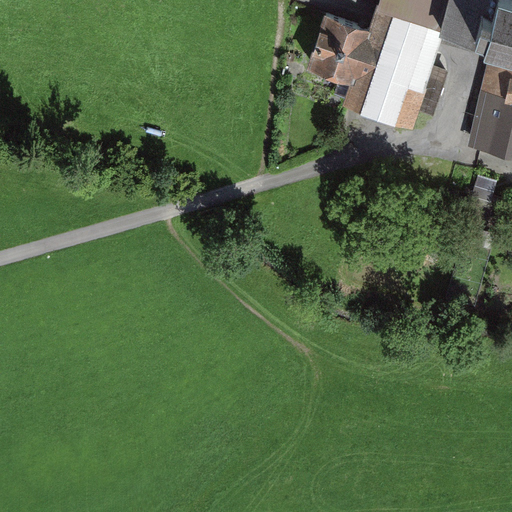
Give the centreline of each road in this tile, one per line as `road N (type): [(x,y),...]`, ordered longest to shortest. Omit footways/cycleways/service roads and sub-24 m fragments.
road 1 (track): [(369,114),(355,154),(339,161),(0,259)]
road 2 (track): [(355,154),(437,145),(468,48),(323,0)]
